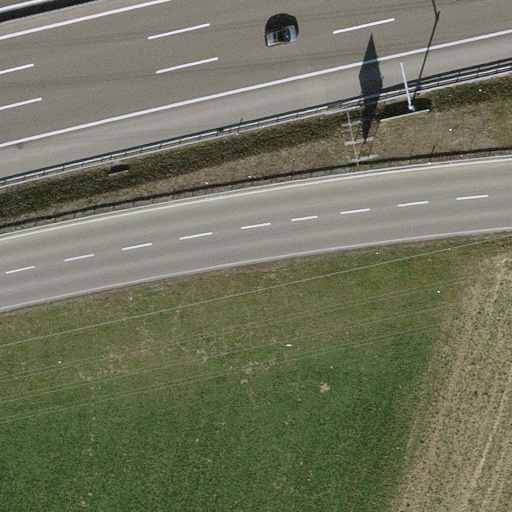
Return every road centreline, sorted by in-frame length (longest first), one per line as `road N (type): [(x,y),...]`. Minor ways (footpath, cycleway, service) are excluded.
road 1 (tertiary): [(0,274),(304,218),(511,194)]
road 2 (motorway): [(0,93),(410,0)]
